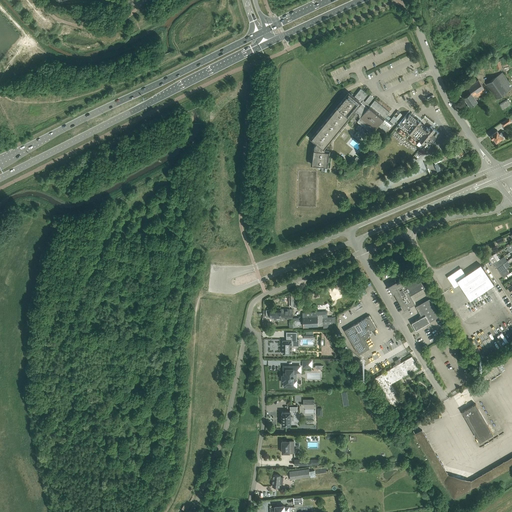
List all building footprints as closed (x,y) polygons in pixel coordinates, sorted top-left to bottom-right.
[(503,66),(510,65),(509,57),(501,59),(503,66)] [(511,88),(511,86),(502,73),(486,84),(497,99),(511,88)] [(486,91),(478,80),(467,87),(471,93),(463,98),(470,107),(478,102),(473,95),(475,94),(477,97),(486,91)] [(388,123),(383,119),(387,114),(389,112),(375,100),(370,105),(368,104),(374,97),(371,94),(365,101),(363,100),(368,94),(361,89),(354,97),(349,93),(311,138),(317,143),(315,145),(314,149),(313,149),(312,164),(319,165),(327,166),(329,151),(325,151),(325,149),(324,148),(355,110),(359,114),(360,117),(357,121),(372,133),(378,125),(386,131),(395,121),(392,118),(388,123)] [(503,109),(510,104),(508,100),(500,105),(503,109)] [(398,123),(404,115),(399,111),(393,119),(398,123)] [(405,116),(399,123),(408,131),(411,134),(419,140),(423,144),(420,148),(426,153),(434,144),(432,142),(436,136),(439,132),(437,131),(435,129),(431,126),(429,128),(427,127),(421,122),(417,119),(417,120),(410,114),(408,115),(406,114),(405,116)] [(503,127),(511,121),(509,118),(501,124),(503,127)] [(496,142),(503,137),(502,136),(505,134),(503,131),(499,134),(497,130),(490,135),(490,136),(490,137),(491,138),(492,139),(493,139),(493,138),(496,142)] [(462,149),(459,145),(449,151),(448,151),(443,155),(444,156),(445,155),(447,157),(454,152),(455,154),(457,152),(460,157),(464,154),(462,149)] [(447,168),(440,155),(432,159),(435,164),(438,163),(442,171),(447,168)] [(493,254),(492,255),(488,258),(492,264),(493,263),(493,264),(497,261),(493,254)] [(500,259),(497,261),(493,264),(496,268),(503,263),(500,259)] [(507,268),(503,263),(496,268),(500,273),(507,268)] [(459,284),(470,301),(494,285),(481,265),(465,275),(461,269),(448,277),(455,286),(459,284)] [(510,273),(507,268),(500,273),(503,277),(510,273)] [(418,275),(405,282),(404,283),(402,280),(390,286),(404,309),(415,303),(410,294),(424,286),(418,275)] [(358,298),(367,293),(363,286),(354,291),(358,298)] [(430,298),(416,306),(422,317),(411,323),(416,330),(440,316),(430,298)] [(270,310),(270,317),(280,317),(280,318),(292,318),(292,309),(281,309),(281,310),(270,310)] [(302,313),(302,319),(293,320),(293,327),(303,327),(303,329),(309,328),(309,326),(323,325),(323,328),(331,328),(331,325),(333,325),(332,317),(327,317),(327,311),(317,312),(302,313)] [(369,315),(365,318),(344,330),(358,354),(368,348),(363,339),(367,337),(369,338),(369,337),(370,334),(369,333),(377,328),(369,315)] [(296,339),(297,332),(287,332),(286,338),(287,338),(287,340),(283,340),(283,354),(291,354),(291,345),(298,345),(299,339),(296,339)] [(393,367),(374,378),(391,408),(396,405),(402,402),(391,384),(419,368),(416,364),(414,360),(412,356),(411,356),(401,362),(398,358),(395,361),(396,363),(394,365),(393,366),(393,367)] [(292,381),(293,371),(300,371),(300,366),(284,366),(284,369),(283,369),(283,375),(282,375),(282,379),(283,379),(283,384),(284,384),(284,386),(295,386),(295,381),(292,381)] [(462,411),(479,442),(493,434),(482,415),(475,403),(462,411)] [(282,417),(282,420),(282,425),(291,425),(290,421),(292,421),(293,420),(293,419),(293,418),(293,417),(292,416),(290,416),(290,412),(282,412),(282,417)] [(415,434),(417,438),(418,439),(425,435),(424,434),(422,430),(416,434),(415,434)] [(457,433),(437,434),(437,436),(435,437),(435,440),(433,440),(433,441),(438,452),(446,451),(450,450),(451,453),(456,453),(456,452),(454,448),(452,449),(450,446),(459,446),(459,454),(462,453),(466,453),(466,451),(463,445),(463,446),(457,433)] [(294,441),(282,441),(282,453),(294,453),(294,441)] [(289,471),(290,479),(310,476),(309,469),(289,471)] [(280,477),(280,475),(273,474),(272,486),(279,487),(279,484),(283,484),(283,477),(280,477)]
